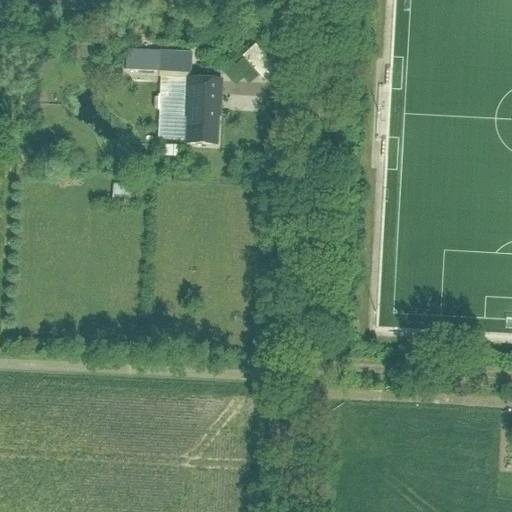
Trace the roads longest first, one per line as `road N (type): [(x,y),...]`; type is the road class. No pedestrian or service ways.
road 1 (unclassified): [(296,378),(316,0)]
road 2 (unclassified): [(0,364),(296,378)]
road 3 (unclassified): [(289,511),(296,378)]
